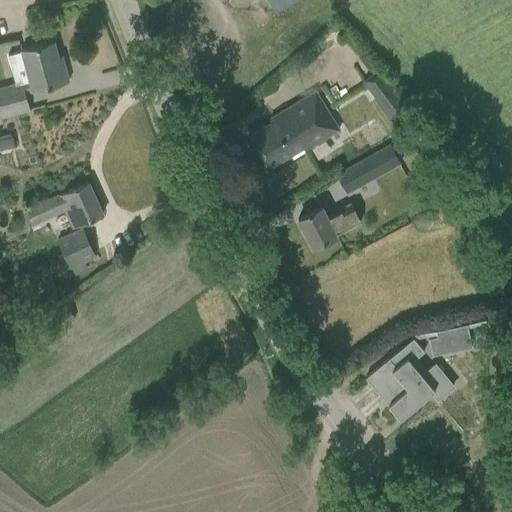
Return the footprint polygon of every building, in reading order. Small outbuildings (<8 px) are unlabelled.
[(268,0),(275,11),(295,0),(268,0)] [(68,81),(61,55),(58,56),(53,41),(34,46),(22,49),(20,50),(21,52),(7,56),(12,71),(25,67),(29,83),(32,91),(49,86),(68,81)] [(386,94),(399,111),(407,105),(380,69),(363,82),(377,101),(386,94)] [(0,118),(30,111),(25,93),(23,85),(15,87),(0,91),(0,118)] [(249,135),(269,168),(289,155),(292,158),(339,129),(315,90),(275,115),(277,118),(249,135)] [(0,150),(13,147),(11,137),(0,139),(0,150)] [(443,166),(429,140),(412,149),(426,175),(443,166)] [(338,179),(348,195),(400,165),(390,149),(338,179)] [(72,228),(102,215),(87,182),(26,209),(33,226),(63,212),(72,228)] [(360,222),(351,207),(327,220),(320,207),(297,219),(312,247),(360,222)] [(93,255),(82,229),(56,240),(63,255),(54,259),(55,261),(46,266),(43,261),(29,268),(42,296),(57,289),(50,275),(59,270),(93,255)] [(428,339),(432,356),(470,348),(467,326),(453,328),(454,334),(428,339)] [(365,377),(399,418),(431,393),(437,400),(453,386),(435,364),(422,375),(412,361),(424,351),(413,338),(365,377)]
